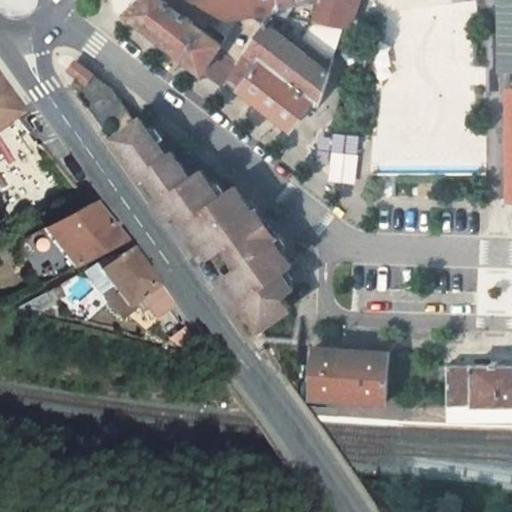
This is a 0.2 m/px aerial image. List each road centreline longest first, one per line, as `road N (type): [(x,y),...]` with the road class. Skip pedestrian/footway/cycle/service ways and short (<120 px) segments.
road 1 (residential): [(49,25),(94,46),(330,232)]
road 2 (secondary): [(36,81),(232,368)]
road 3 (residential): [(330,232),(324,318),(511,324)]
road 4 (residential): [(330,232),(356,246),(511,253)]
road 5 (secondary): [(338,511),(232,368)]
